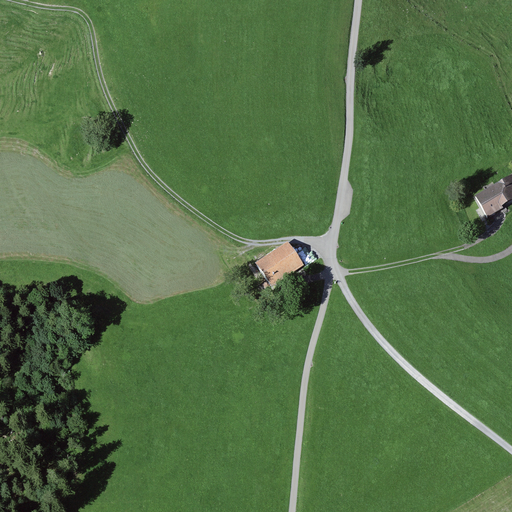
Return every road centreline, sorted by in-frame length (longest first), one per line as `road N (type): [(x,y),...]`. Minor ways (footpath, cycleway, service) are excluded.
road 1 (track): [(6,0),(91,22),(108,96),(143,163),(186,204),(240,240),(332,243)]
road 2 (unclassified): [(332,243),(333,273),(305,384),(293,511)]
road 3 (track): [(333,273),(390,351),(511,450)]
road 4 (residential): [(358,0),(332,243)]
